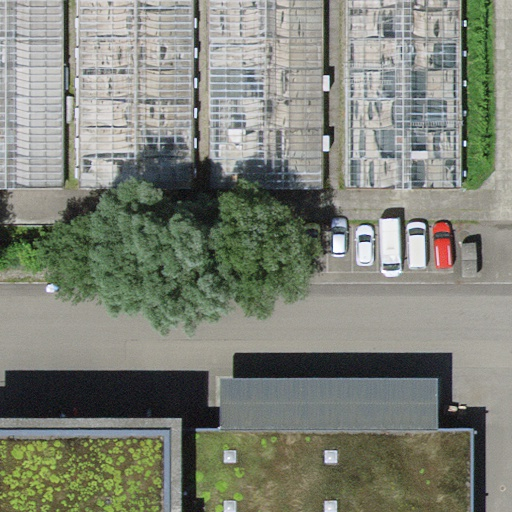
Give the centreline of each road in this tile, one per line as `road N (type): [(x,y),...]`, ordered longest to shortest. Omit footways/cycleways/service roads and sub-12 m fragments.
road 1 (unclassified): [(0,304),(507,309)]
road 2 (unclassified): [(507,309),(511,147)]
